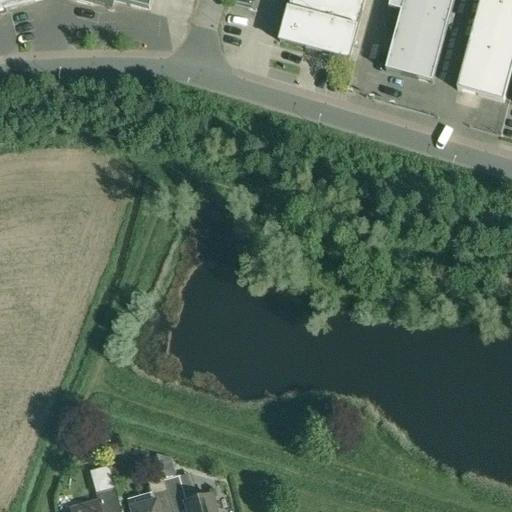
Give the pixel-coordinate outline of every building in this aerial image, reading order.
[(0,0),(0,10),(44,0),(0,0)] [(105,0),(151,12),(153,0),(72,0),(72,2),(93,7),(94,0),(105,0)] [(367,0),(292,0),(281,43),(307,50),(307,52),(324,56),(324,55),(351,62),(367,0)] [(402,14),(386,72),(433,85),(455,0),(392,0),(390,11),(402,14)] [(511,0),(482,0),(458,91),(504,104),(511,73),(511,0)] [(172,461),(160,465),(162,472),(164,478),(176,475),(172,461)] [(111,467),(92,473),(98,493),(107,491),(116,488),(117,488),(111,467)] [(173,511),(168,491),(165,481),(164,478),(162,472),(148,476),(153,496),(156,495),(157,501),(132,508),(132,511),(173,511)] [(168,491),(173,511),(216,511),(212,496),(187,503),(180,477),(165,481),(168,491)] [(123,511),(117,488),(116,488),(107,491),(98,493),(96,494),(98,501),(71,509),(71,511),(123,511)]
